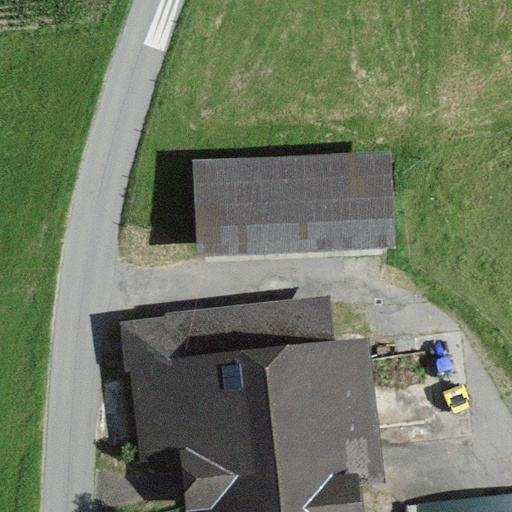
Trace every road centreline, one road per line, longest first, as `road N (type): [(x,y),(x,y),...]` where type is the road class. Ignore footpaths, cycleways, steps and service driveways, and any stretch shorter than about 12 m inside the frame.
road 1 (tertiary): [(60,511),(106,169),(161,0)]
road 2 (unknown): [(91,269),(368,265),(438,323),(468,425)]
